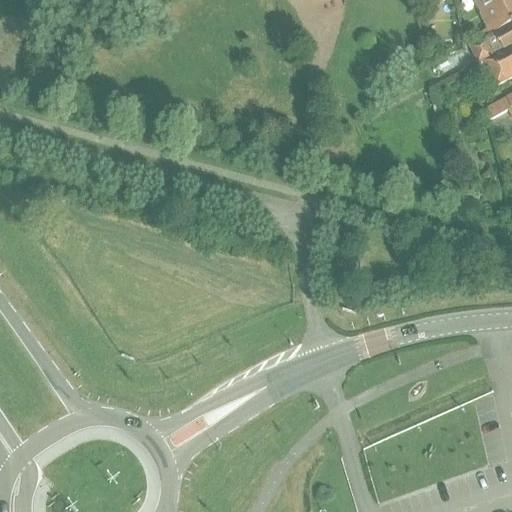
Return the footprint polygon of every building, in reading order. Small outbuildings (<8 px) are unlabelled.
[(476,0),(477,0),(475,1),(482,15),(481,16),(482,15),(509,0),(476,0)] [(511,0),(509,0),(482,15),(481,16),(488,29),(481,34),(485,40),(495,35),(495,34),(511,24),(511,0)] [(495,35),(485,40),(469,48),(478,66),(484,63),(483,63),(504,52),(511,47),(511,24),(495,34),(495,35)] [(511,47),(504,52),(483,63),(484,63),(496,87),(511,78),(511,47)] [(511,95),(483,111),(489,122),(507,111),(511,108),(511,95)] [(442,187),(436,193),(442,199),(448,193),(442,187)]
